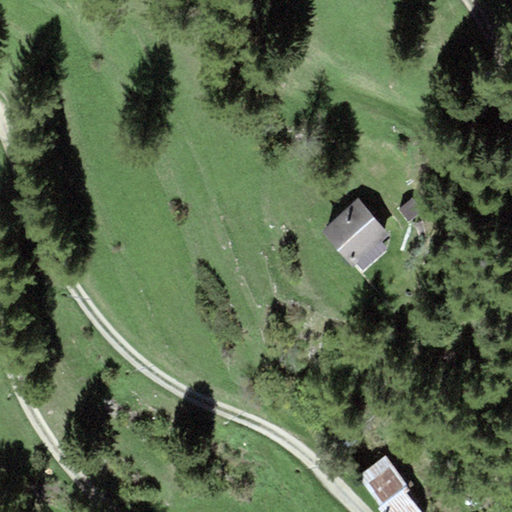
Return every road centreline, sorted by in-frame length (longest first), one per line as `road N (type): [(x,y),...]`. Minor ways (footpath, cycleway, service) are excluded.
road 1 (track): [(375,511),(331,461),(162,378),(113,336),(0,115)]
road 2 (track): [(0,319),(47,439),(114,511)]
